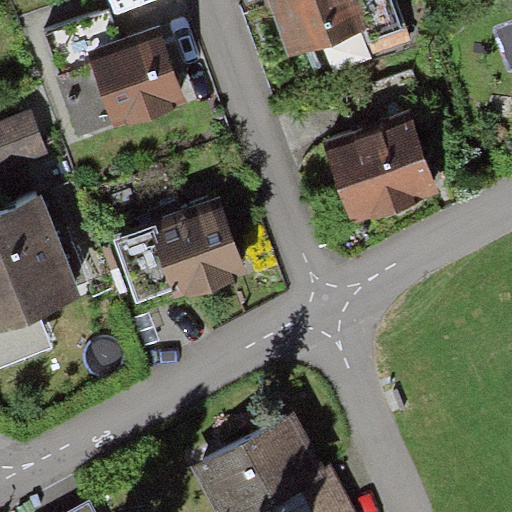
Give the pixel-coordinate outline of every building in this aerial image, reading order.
[(278,0),(292,37),(358,13),(371,49),(413,33),(400,0),(278,0)] [(123,116),(193,92),(168,16),(97,40),(123,116)] [(442,181),(411,92),(319,124),(350,212),(442,181)] [(36,102),(0,115),(0,165),(53,145),(36,102)] [(53,180),(0,199),(0,318),(90,286),(53,180)] [(256,271),(228,190),(110,229),(130,290),(170,276),(177,297),(256,271)] [(360,511),(305,407),(202,462),(228,511),(251,511),(302,485),(316,511),(360,511)] [(99,511),(89,492),(51,511),(99,511)]
